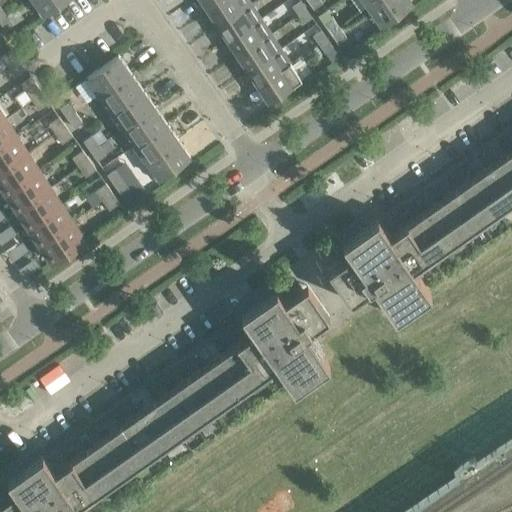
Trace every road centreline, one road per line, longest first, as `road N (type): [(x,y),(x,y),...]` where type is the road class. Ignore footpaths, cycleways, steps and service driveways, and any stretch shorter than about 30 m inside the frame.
road 1 (residential): [(257,168),(478,12)]
road 2 (residential): [(38,323),(257,168)]
road 3 (residential): [(257,168),(140,0)]
